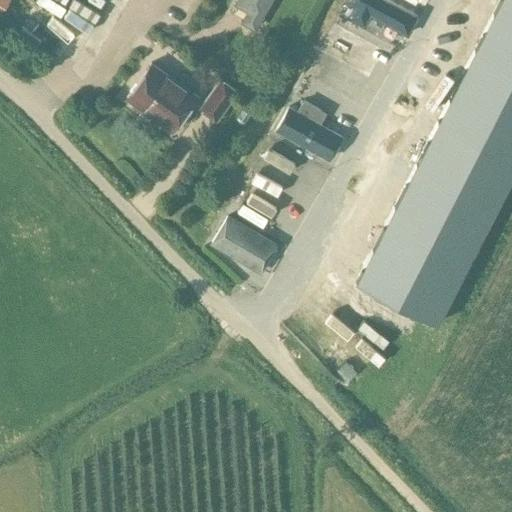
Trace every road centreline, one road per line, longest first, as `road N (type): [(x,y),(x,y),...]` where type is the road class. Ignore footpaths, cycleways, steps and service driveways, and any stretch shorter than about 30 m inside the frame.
road 1 (unclassified): [(417,511),(0,81)]
road 2 (unknown): [(245,334),(435,0)]
